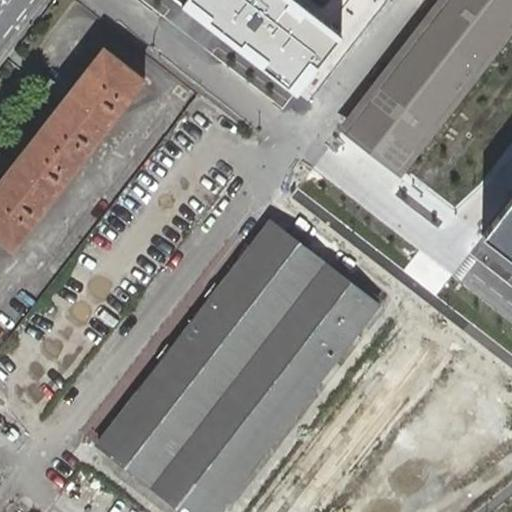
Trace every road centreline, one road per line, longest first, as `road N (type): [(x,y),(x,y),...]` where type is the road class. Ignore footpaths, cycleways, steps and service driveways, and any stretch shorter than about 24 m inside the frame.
road 1 (residential): [(298,138),(511,304)]
road 2 (residential): [(298,138),(117,0)]
